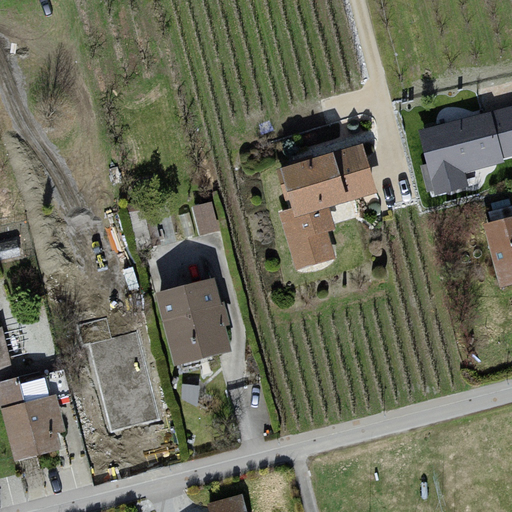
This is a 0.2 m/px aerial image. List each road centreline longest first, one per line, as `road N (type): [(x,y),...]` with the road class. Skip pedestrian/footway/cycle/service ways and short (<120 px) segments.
road 1 (unclassified): [(55,511),(511,394)]
road 2 (unknown): [(352,0),(395,177)]
